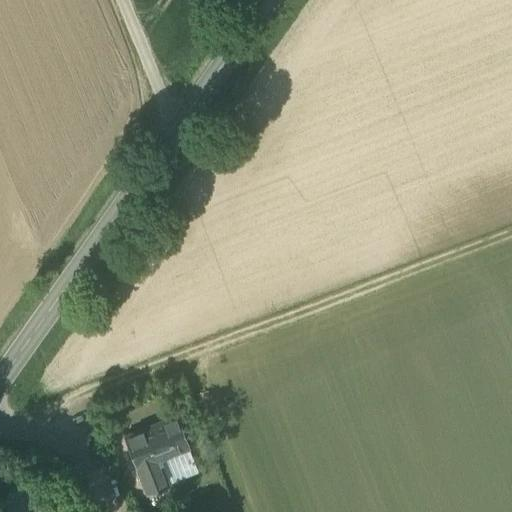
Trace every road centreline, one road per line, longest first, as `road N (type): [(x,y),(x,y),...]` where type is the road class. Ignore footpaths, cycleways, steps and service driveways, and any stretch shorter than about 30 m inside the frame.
road 1 (track): [(511,232),(0,427)]
road 2 (secondary): [(0,380),(172,135)]
road 3 (secondary): [(172,135),(267,0)]
road 4 (residential): [(120,0),(172,135)]
